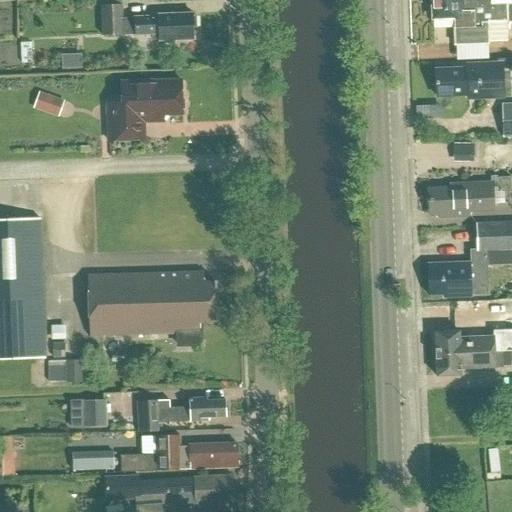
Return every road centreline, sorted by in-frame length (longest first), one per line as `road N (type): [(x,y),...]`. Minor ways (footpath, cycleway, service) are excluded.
road 1 (secondary): [(392,511),(372,0)]
road 2 (unclassified): [(269,511),(249,0)]
